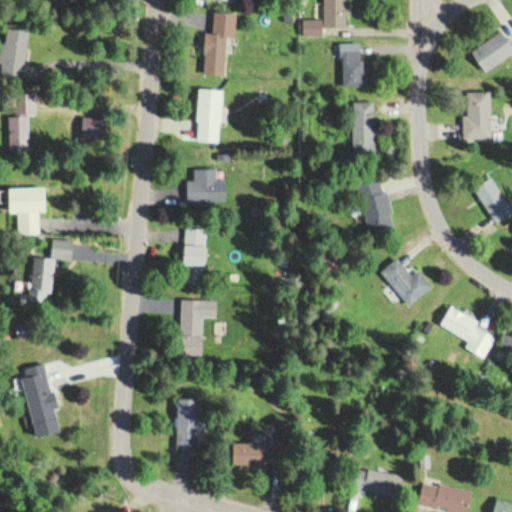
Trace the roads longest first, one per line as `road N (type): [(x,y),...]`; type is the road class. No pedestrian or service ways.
road 1 (residential): [(235,511),(177,498),(134,470),(126,421),(155,0)]
road 2 (residential): [(427,0),(426,152),(439,217),(476,263),(511,276)]
